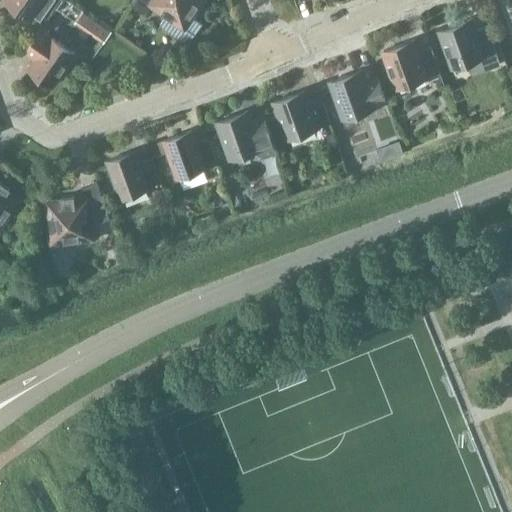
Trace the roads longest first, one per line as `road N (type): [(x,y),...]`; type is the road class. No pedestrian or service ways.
road 1 (unclassified): [(15,398),(238,285),(511,183)]
road 2 (residential): [(0,100),(56,136),(272,53)]
road 3 (residential): [(272,53),(409,0)]
